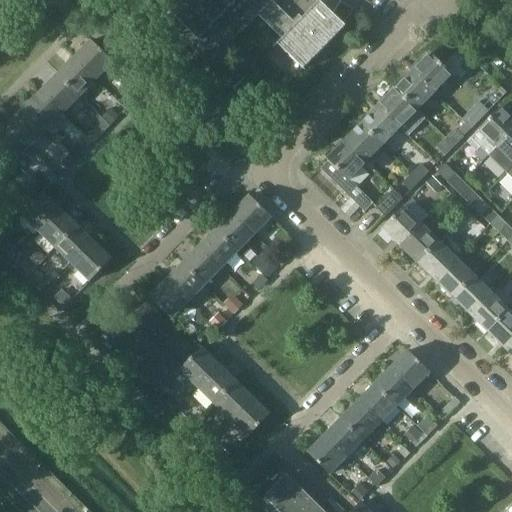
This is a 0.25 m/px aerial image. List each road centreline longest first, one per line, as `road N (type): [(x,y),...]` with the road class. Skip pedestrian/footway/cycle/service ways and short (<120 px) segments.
road 1 (residential): [(261,176),(423,7)]
road 2 (residential): [(404,318),(261,176)]
road 3 (residential): [(127,298),(247,174),(261,176)]
road 4 (residential): [(278,446),(404,318)]
road 5 (residential): [(511,422),(404,318)]
road 6 (residential): [(511,93),(423,7)]
road 7 (unknown): [(293,380),(382,296)]
